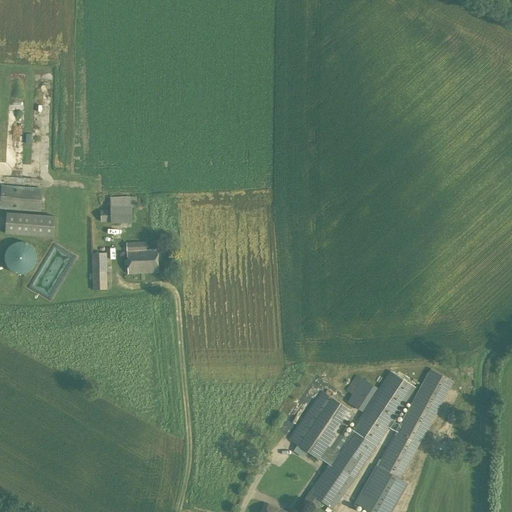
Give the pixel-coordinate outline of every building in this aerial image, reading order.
[(0,209),(40,212),(42,188),(1,185),(0,199),(0,209)] [(132,222),(131,196),(109,198),(110,210),(100,210),(100,222),(111,221),(111,223),(132,222)] [(53,238),(55,216),(6,212),(5,234),(53,238)] [(20,274),(23,274),(25,273),(28,272),(30,271),(32,270),(33,268),(35,265),(36,263),(36,261),(37,258),(36,256),(36,253),(35,251),(33,249),(32,247),(30,245),(28,244),(25,243),(23,242),(20,242),(18,242),(15,243),(13,244),(11,245),(9,247),(7,249),(6,251),(5,253),(4,255),(4,258),(4,261),(5,263),(6,265),(7,268),(9,269),(11,271),(13,272),(15,273),(18,274),(20,274)] [(145,251),(145,242),(126,243),(128,274),(158,273),(157,247),(153,247),(153,250),(145,251)] [(92,290),(107,289),(106,253),(92,253),(92,290)] [(391,371),(346,437),(341,434),(355,412),(328,394),(329,393),(327,392),(326,394),(325,393),(293,440),(292,441),(321,462),(322,461),(328,465),(309,493),(333,509),(353,480),(376,445),(388,428),(396,432),(377,466),(375,465),(354,503),(371,511),(391,511),(407,482),(400,478),(454,381),(432,368),(400,425),(392,421),(415,388),(391,371)] [(361,411),(377,387),(356,374),(346,390),(352,394),(347,402),(361,411)]
